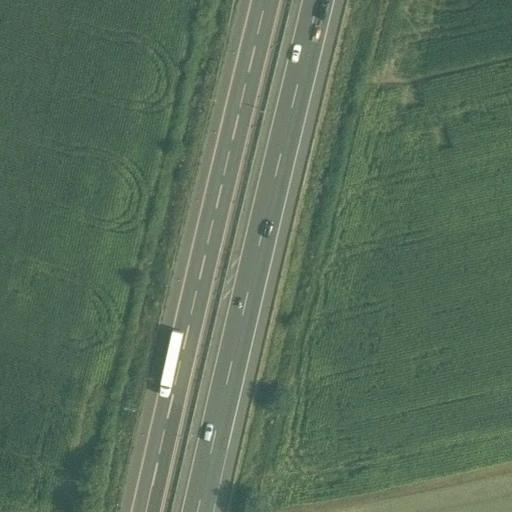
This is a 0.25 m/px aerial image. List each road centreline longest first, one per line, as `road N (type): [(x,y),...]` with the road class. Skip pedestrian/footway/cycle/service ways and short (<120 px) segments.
road 1 (motorway): [(199,511),(320,0)]
road 2 (motorway): [(269,0),(149,511)]
